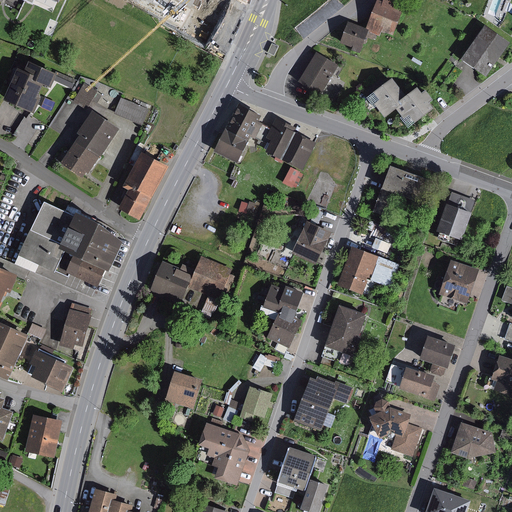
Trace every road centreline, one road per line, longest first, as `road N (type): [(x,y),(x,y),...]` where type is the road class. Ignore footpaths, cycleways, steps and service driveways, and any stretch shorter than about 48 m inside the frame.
road 1 (residential): [(374,141),(245,511)]
road 2 (residential): [(511,223),(411,511)]
road 3 (primary): [(149,238),(86,406)]
road 4 (residential): [(0,144),(149,238)]
road 5 (primary): [(225,88),(149,238)]
road 6 (residential): [(269,104),(292,55),(361,0)]
road 7 (residential): [(423,159),(441,130),(511,76)]
